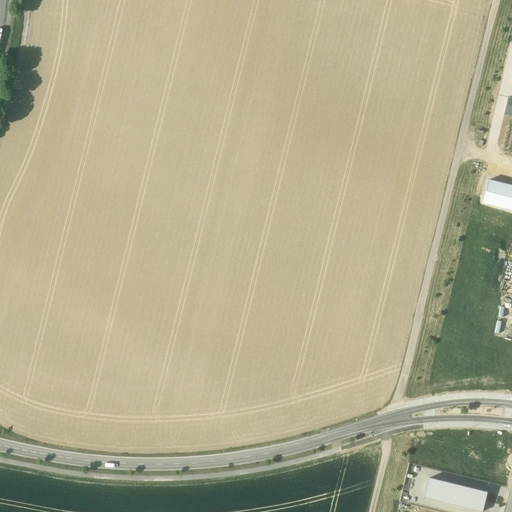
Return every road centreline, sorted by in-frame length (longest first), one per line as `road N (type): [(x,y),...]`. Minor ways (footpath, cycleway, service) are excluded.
road 1 (track): [(372,511),(496,0)]
road 2 (unclassified): [(0,445),(125,464),(202,463),(395,419)]
road 3 (track): [(0,126),(26,0)]
